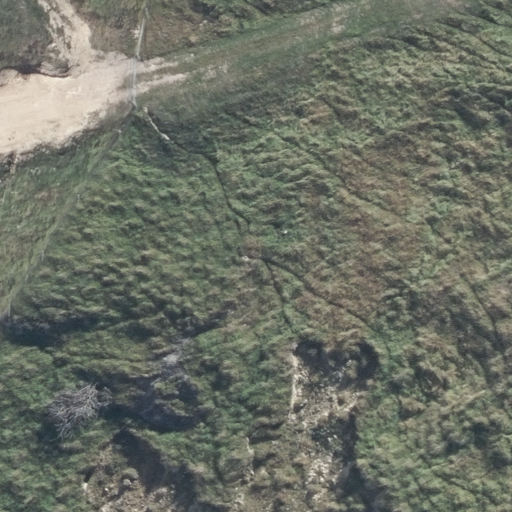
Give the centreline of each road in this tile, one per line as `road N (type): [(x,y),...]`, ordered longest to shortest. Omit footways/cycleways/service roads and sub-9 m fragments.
road 1 (track): [(61,99),(383,0)]
road 2 (track): [(0,102),(61,99),(91,49),(56,0)]
